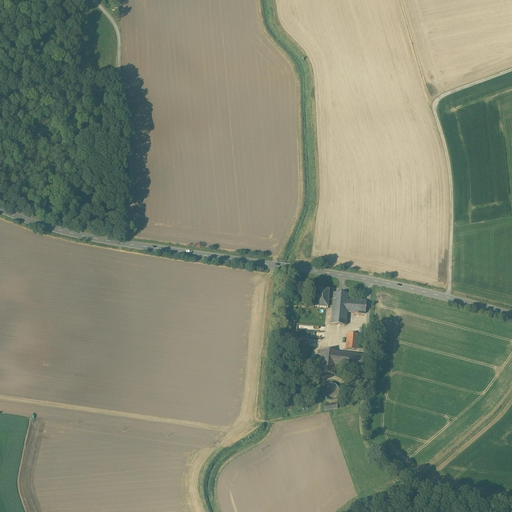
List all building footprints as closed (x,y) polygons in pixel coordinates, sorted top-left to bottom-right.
[(329,290),(316,289),(315,307),(327,308),(328,298),(329,290)] [(348,295),(333,294),(333,299),(333,300),(332,307),(331,325),(345,326),(346,312),(365,314),(366,301),(347,300),(348,295)] [(359,334),(349,334),(348,346),(358,347),(359,334)] [(307,349),(297,348),(295,369),(299,369),(299,373),(305,373),(307,349)] [(337,352),(321,350),(318,373),(334,375),(335,368),(335,365),(339,365),(362,368),(363,355),(337,352)] [(323,395),(324,398),(327,400),(330,400),(332,400),(335,399),(337,397),(338,395),(339,392),(338,389),(337,387),(335,385),(332,384),(329,384),(327,384),(324,386),(322,389),(322,392),(323,395)]
